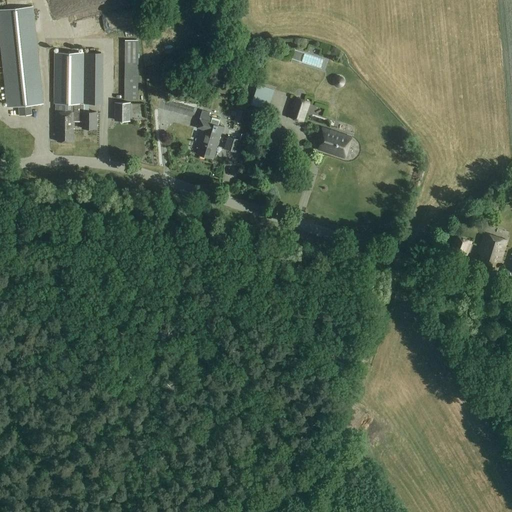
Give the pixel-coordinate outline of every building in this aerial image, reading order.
[(0,9),(0,39),(7,107),(18,106),(30,105),(41,104),(31,7),(0,9)] [(282,59),(284,52),(274,50),(273,57),(282,59)] [(52,53),(53,105),(55,104),(55,112),(55,129),(57,129),(57,142),(72,142),(72,129),(73,129),(73,121),(81,121),(81,129),(95,129),(95,112),(83,112),(82,112),(80,112),(80,104),(83,104),(100,104),(103,104),(103,95),(100,95),(95,95),(95,63),(99,63),(103,63),(103,52),(99,53),(52,53)] [(282,62),(302,69),(306,60),(285,53),(282,62)] [(116,81),(116,62),(106,62),(106,81),(116,81)] [(333,81),(333,82),(333,83),(333,84),(333,85),(334,85),(335,86),(335,87),(336,87),(337,88),(338,88),(339,88),(340,88),(341,87),(342,87),(343,86),(343,85),(344,85),(344,84),(344,83),(345,82),(344,81),(344,80),(344,79),(343,78),(342,77),(341,76),(340,76),(339,76),(338,76),(337,76),(336,77),(335,77),(334,78),(334,79),(333,80),(333,81)] [(139,93),(133,96),(135,102),(142,100),(139,93)] [(268,118),(281,123),(289,100),(276,95),(268,118)] [(295,97),(289,116),(303,121),(309,102),(295,97)] [(115,102),(115,120),(130,120),(130,103),(115,102)] [(18,106),(18,108),(19,116),(31,115),(31,106),(30,105),(18,106)] [(213,159),(214,158),(221,132),(223,132),(224,127),(218,125),(218,124),(219,119),(212,117),(211,118),(208,117),(209,112),(202,110),(199,120),(196,128),(203,130),(201,134),(203,134),(197,155),(213,159)] [(236,113),(234,122),(240,124),(242,115),(236,113)] [(321,141),(318,149),(345,158),(351,137),(322,128),(317,140),(321,141)] [(224,148),(236,152),(242,153),(246,142),(247,136),(241,134),(239,140),(228,136),(224,148)] [(185,142),(188,144),(183,155),(189,158),(198,140),(188,135),(185,142)] [(496,274),(507,240),(485,233),(478,254),(480,255),(478,262),(485,264),(481,275),(491,278),(492,273),(496,274)] [(452,244),(448,256),(460,260),(461,257),(465,259),(471,242),(457,237),(454,245),(452,244)]
